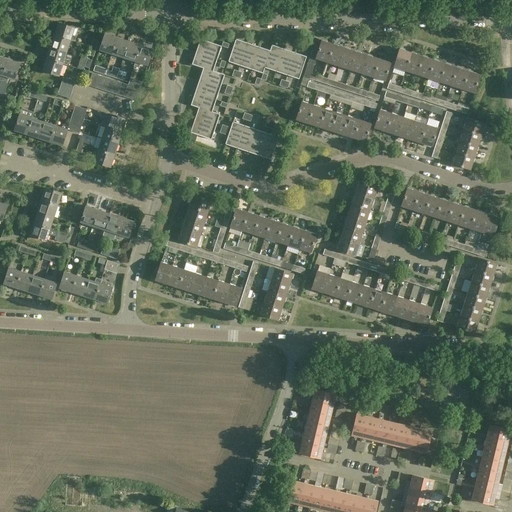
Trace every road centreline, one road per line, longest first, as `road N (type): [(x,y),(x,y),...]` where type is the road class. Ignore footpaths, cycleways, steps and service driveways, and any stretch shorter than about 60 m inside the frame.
road 1 (residential): [(511,188),(485,188),(383,156),(248,191),(170,169)]
road 2 (residential): [(169,16),(511,22)]
road 3 (tertiary): [(300,340),(511,353)]
road 4 (tertiary): [(128,330),(300,340)]
road 5 (residential): [(0,11),(169,16)]
road 6 (residential): [(169,16),(170,169)]
road 7 (residential): [(152,205),(24,164)]
road 8 (tertiary): [(0,322),(128,330)]
road 9 (residential): [(152,205),(130,287),(128,330)]
